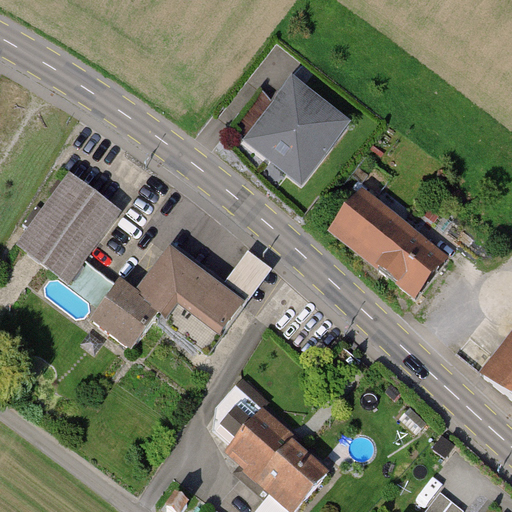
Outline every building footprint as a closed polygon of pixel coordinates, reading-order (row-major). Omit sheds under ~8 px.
[(349,130),(295,87),(249,145),(303,188),(349,130)] [(119,218),(72,183),(21,250),(104,312),(121,290),(85,263),(119,218)] [(445,258),(363,195),(334,233),(416,296),(445,258)] [(276,268),(253,250),(232,278),(255,296),(276,268)] [(243,311),(170,256),(136,301),(121,290),(104,312),(95,323),(133,352),(159,319),(208,356),(243,311)] [(511,344),(488,374),(511,393),(511,344)] [(228,423),(216,437),(252,469),(247,475),(272,497),(258,511),(299,511),(330,478),(257,414),(266,404),(242,383),(216,413),(228,423)] [(461,511),(441,496),(428,511),(461,511)] [(185,511),(188,508),(176,500),(168,511),(185,511)]
